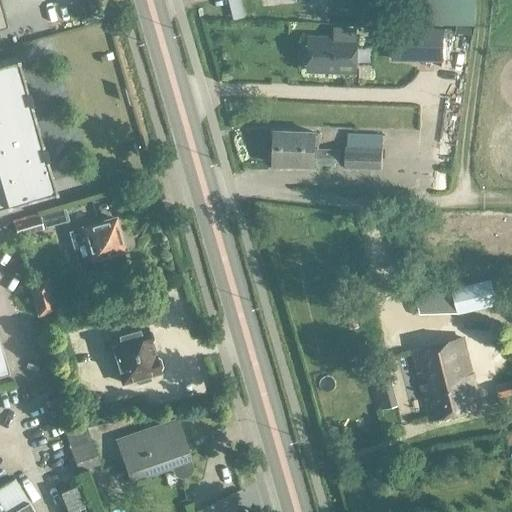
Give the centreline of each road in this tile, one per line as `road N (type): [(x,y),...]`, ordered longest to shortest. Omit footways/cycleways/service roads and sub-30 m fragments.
road 1 (primary): [(138,0),(287,511)]
road 2 (primary): [(305,511),(157,0)]
